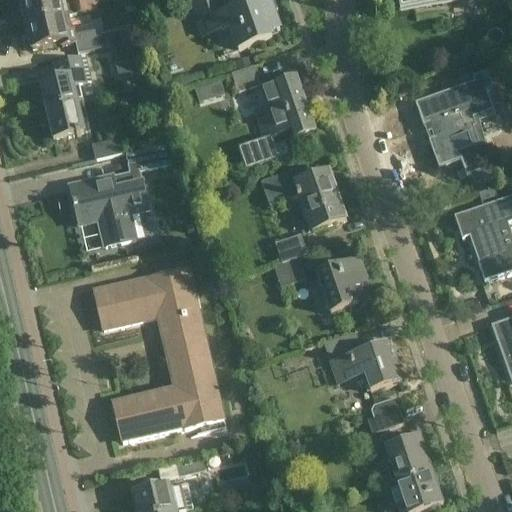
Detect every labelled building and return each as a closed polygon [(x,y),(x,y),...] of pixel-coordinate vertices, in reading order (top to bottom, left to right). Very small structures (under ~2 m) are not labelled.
[(59,0),(48,0),(22,6),(27,30),(64,21),(86,15),(84,4),(61,9),(59,0)] [(212,0),(192,7),(203,40),(230,30),(238,54),(273,42),(271,37),(280,33),(274,15),(278,13),(273,0),(271,0),(269,1),(225,16),(219,18),(212,0)] [(397,0),(398,1),(399,8),(439,0),(441,9),(485,0),(397,0)] [(64,21),(27,30),(32,54),(61,47),(62,50),(74,47),(75,47),(76,52),(97,47),(93,31),(92,31),(85,32),(67,36),(64,21)] [(103,53),(107,51),(114,50),(126,47),(124,34),(100,39),(103,53)] [(126,47),(114,50),(118,68),(135,64),(131,46),(126,47)] [(56,84),(40,88),(47,115),(79,107),(83,106),(79,90),(91,87),(85,62),(53,69),(56,84)] [(236,66),(239,75),(251,70),(248,62),(236,66)] [(231,77),(238,97),(261,89),(254,69),(251,70),(239,75),(231,77)] [(291,133),(294,142),(315,135),(295,76),(286,79),(287,84),(260,93),(267,111),(254,115),(263,142),(238,151),(246,174),(291,158),(285,144),(276,148),(273,139),(291,133)] [(478,158),(463,115),(484,107),(476,85),(416,106),(424,129),(431,126),(446,169),(478,158)] [(79,107),(47,115),(54,145),(90,137),(87,124),(83,106),(79,107)] [(122,142),(93,149),(96,164),(125,157),(122,142)] [(130,176),(69,191),(78,231),(98,226),(104,253),(135,246),(129,219),(149,215),(140,175),(156,171),(156,170),(172,166),(168,148),(152,152),(151,151),(125,157),(130,176)] [(312,235),(312,236),(347,224),(329,175),(310,181),(306,170),(261,185),(270,210),(296,200),(308,236),(312,235)] [(470,241),(485,286),(511,276),(511,238),(508,228),(511,227),(511,201),(456,221),(463,243),(470,241)] [(274,270),(274,271),(299,263),(299,262),(308,258),(301,239),(275,247),(282,267),(274,270)] [(306,283),(299,263),(274,271),(282,293),(306,283)] [(361,309),(356,293),(369,289),(360,263),(317,278),(332,319),(361,309)] [(189,434),(191,442),(226,434),(189,274),(95,296),(104,336),(159,323),(175,393),(114,408),(123,446),(184,432),(184,435),(189,434)] [(511,324),(493,331),(511,383),(511,324)] [(403,386),(389,347),(363,356),(356,335),(324,347),(339,391),(366,381),(372,397),(403,386)] [(373,422),(399,413),(396,404),(374,411),(371,417),(373,422)] [(373,422),(367,424),(372,438),(404,428),(399,413),(373,422)] [(398,435),(374,443),(382,467),(385,466),(392,486),(397,484),(399,490),(434,478),(421,441),(403,447),(398,435)] [(309,445),(300,448),(304,458),(313,454),(309,445)] [(203,462),(176,468),(179,481),(207,475),(203,462)] [(399,490),(391,493),(396,510),(397,511),(436,511),(445,509),(434,478),(399,490)] [(169,491),(134,499),(137,511),(194,511),(188,486),(169,491)]
